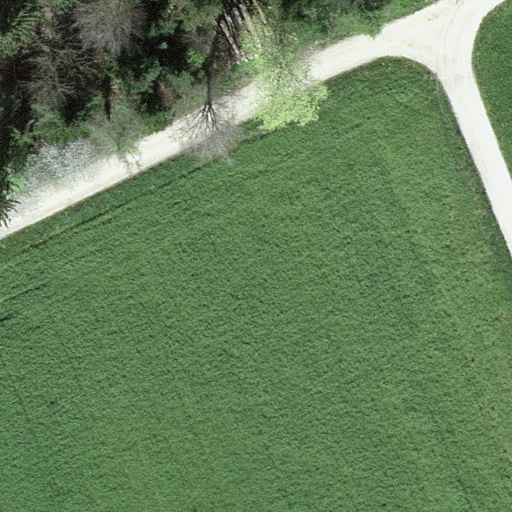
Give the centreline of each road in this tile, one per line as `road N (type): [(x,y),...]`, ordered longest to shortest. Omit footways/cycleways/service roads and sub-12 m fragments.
road 1 (track): [(437,25),(328,62),(0,219)]
road 2 (track): [(511,210),(437,25)]
